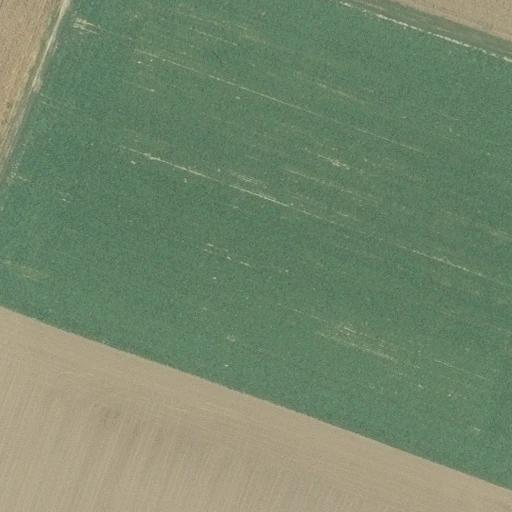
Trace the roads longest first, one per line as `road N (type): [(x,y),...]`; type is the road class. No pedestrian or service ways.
road 1 (track): [(83,0),(0,213)]
road 2 (track): [(511,68),(316,0)]
